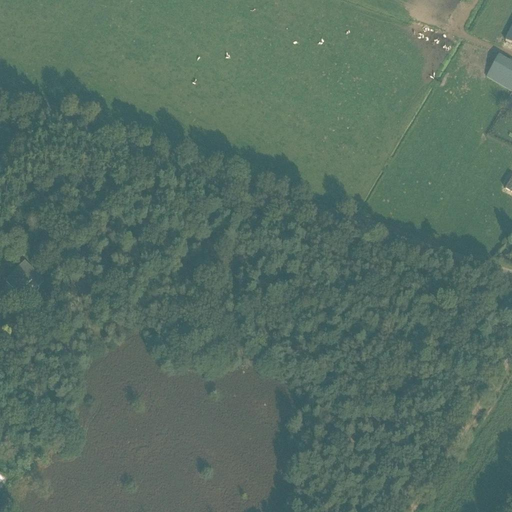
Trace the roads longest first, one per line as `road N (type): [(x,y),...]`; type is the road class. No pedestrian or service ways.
road 1 (unclassified): [(0,91),(204,171),(511,272)]
road 2 (track): [(146,148),(42,292),(0,406)]
road 3 (track): [(412,511),(511,353)]
